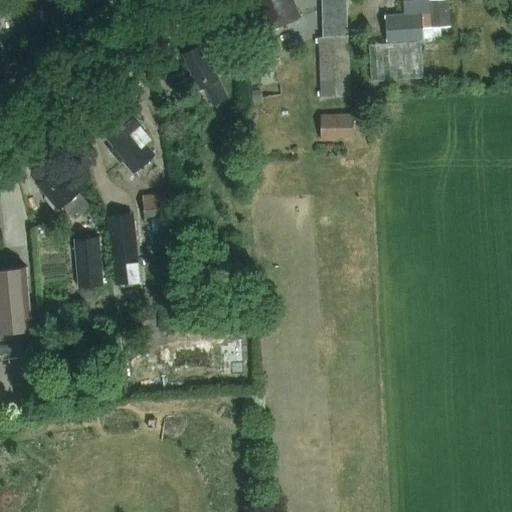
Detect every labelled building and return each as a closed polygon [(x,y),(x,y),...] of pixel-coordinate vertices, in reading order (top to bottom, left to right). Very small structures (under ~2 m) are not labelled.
[(300,17),(292,0),(256,0),(260,8),(256,10),(266,32),(300,17)] [(350,95),(346,0),(323,0),(325,37),(319,38),(322,98),(350,95)] [(403,2),(404,14),(385,15),(387,43),(424,41),(423,29),(432,28),(429,0),(403,2)] [(432,0),(430,0),(432,26),(450,25),(448,0),(432,0)] [(228,98),(213,65),(209,67),(199,46),(183,53),(193,74),(189,76),(197,91),(205,87),(214,105),(228,98)] [(155,155),(146,144),(151,140),(126,109),(101,130),(114,146),(110,150),(121,162),(123,160),(134,173),(155,155)] [(321,139),(353,138),(352,112),(320,113),(321,139)] [(194,176),(197,175),(195,164),(183,166),(185,182),(195,180),(194,176)] [(91,206),(59,168),(51,174),(48,173),(37,183),(47,195),(46,198),(57,211),(64,205),(76,219),(91,206)] [(169,235),(168,221),(169,221),(166,193),(143,196),(145,223),(151,223),(153,237),(169,235)] [(109,216),(116,284),(141,281),(133,213),(109,216)] [(75,239),(79,287),(104,284),(100,237),(75,239)] [(0,332),(32,329),(26,266),(0,268),(0,332)] [(36,352),(36,344),(0,347),(0,355),(26,353),(36,352)]
